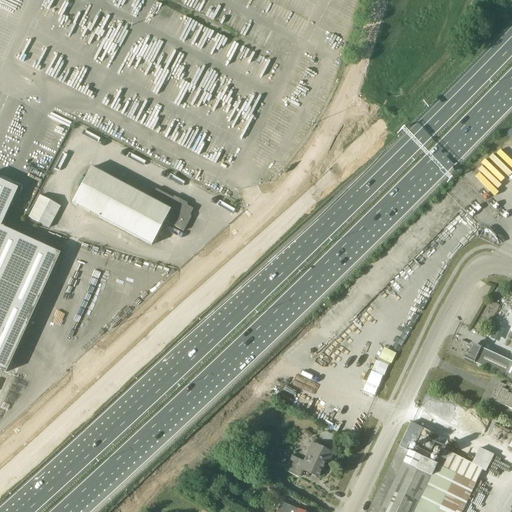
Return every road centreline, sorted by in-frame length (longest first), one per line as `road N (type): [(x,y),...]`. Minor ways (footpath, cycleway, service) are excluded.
road 1 (motorway): [(511,41),(303,249),(19,511)]
road 2 (motorway): [(64,511),(511,82)]
road 3 (unclassified): [(377,0),(329,128),(297,179),(0,458)]
road 4 (unclassified): [(351,511),(465,278),(487,261),(511,269)]
